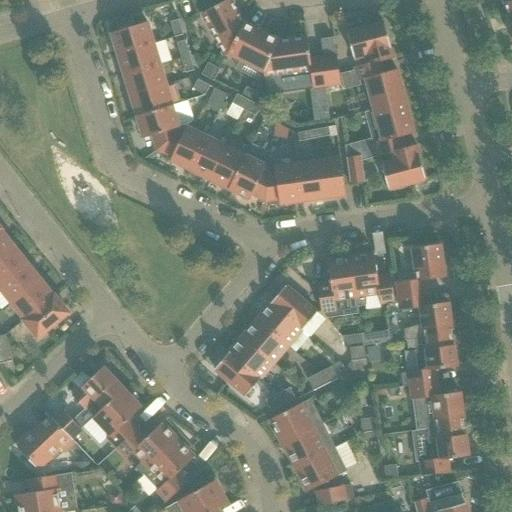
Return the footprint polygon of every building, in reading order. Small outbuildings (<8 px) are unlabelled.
[(228,54),(229,54),(244,23),(243,23),(230,0),(226,0),(202,13),(224,56),(228,54)] [(511,0),(503,0),(507,14),(511,12),(511,0)] [(183,35),(178,20),(170,22),(175,37),(183,35)] [(111,33),(118,54),(153,43),(147,22),(111,33)] [(278,40),(244,23),(229,54),(263,71),(278,40)] [(384,24),(347,34),(355,67),(368,64),(381,61),(393,58),(384,24)] [(278,40),(263,71),(264,76),(265,75),(268,94),(326,85),(323,59),(310,61),(307,37),(279,41),(278,40)] [(176,43),(181,58),(189,55),(185,40),(176,43)] [(160,64),(153,43),(118,54),(124,75),(160,64)] [(194,70),(189,55),(181,58),(185,73),(194,70)] [(336,57),(323,59),(326,85),(340,83),(336,57)] [(384,73),(381,61),(368,64),(355,67),(359,81),(366,79),(374,110),(405,102),(396,70),(384,73)] [(208,63),(201,74),(213,81),(220,69),(208,63)] [(166,85),(160,64),(124,75),(131,96),(166,85)] [(346,88),(359,83),(354,69),(341,74),(346,88)] [(198,79),(193,89),(205,95),(210,86),(198,79)] [(173,106),(166,85),(131,96),(137,117),(173,106)] [(244,110),(249,101),(237,94),(232,103),(244,110)] [(261,107),(249,101),(244,110),(256,116),(261,107)] [(374,110),(365,112),(373,144),(376,143),(379,156),(392,153),(392,152),(404,149),(404,148),(401,136),(413,133),(405,102),(374,110)] [(179,127),(173,106),(137,117),(143,138),(153,135),(158,150),(176,130),(175,128),(179,127)] [(190,170),(206,137),(186,127),(182,136),(177,133),(176,130),(158,150),(172,157),(170,161),(190,170)] [(328,127),(313,130),(315,139),(330,136),(328,127)] [(315,139),(313,130),(298,133),(299,142),(315,139)] [(210,180),(226,146),(206,137),(190,170),(210,180)] [(246,156),(229,190),(249,199),(252,194),(265,200),(268,176),(271,155),(251,145),(246,156)] [(416,145),(404,148),(404,149),(392,152),(392,153),(394,161),(381,165),(388,189),(425,179),(416,145)] [(229,190),(246,156),(226,146),(210,180),(229,190)] [(346,158),(350,184),(365,182),(361,156),(346,158)] [(340,158),(318,161),(323,198),(345,195),(340,158)] [(323,198),(318,161),(296,164),(301,201),(323,198)] [(301,201),(296,164),(274,168),(275,175),(268,176),(265,200),(279,198),(279,204),(301,201)] [(1,229),(0,228),(0,227),(0,256),(13,246),(0,230),(1,229)] [(396,273),(399,296),(425,293),(423,280),(444,277),(440,244),(412,248),(415,270),(396,273)] [(0,284),(27,263),(13,246),(0,256),(0,284)] [(374,254),(350,257),(358,307),(366,306),(366,298),(379,296),(380,304),(394,301),(390,275),(377,277),(374,254)] [(358,307),(350,257),(327,261),(330,284),(317,286),(321,312),(336,310),(334,300),(346,298),(350,308),(358,307)] [(40,280),(27,263),(0,284),(0,289),(11,303),(40,280)] [(53,296),(40,280),(11,303),(24,319),(23,320),(24,321),(55,296),(54,295),(53,296)] [(285,286),(271,303),(303,329),(317,313),(285,286)] [(452,335),(448,302),(427,305),(425,293),(399,296),(400,310),(420,307),(422,323),(404,330),(405,341),(414,340),(452,335)] [(69,313),(55,296),(24,321),(37,338),(69,313)] [(303,329),(271,303),(257,319),(288,346),(303,329)] [(288,346),(257,319),(243,336),(274,363),(288,346)] [(6,335),(0,336),(0,349),(9,348),(6,335)] [(456,367),(452,335),(414,340),(418,370),(408,372),(410,386),(437,382),(435,369),(456,367)] [(274,363),(243,336),(228,353),(260,380),(274,363)] [(365,359),(363,346),(350,348),(352,361),(365,359)] [(0,363),(12,361),(9,348),(0,349),(0,363)] [(260,380),(228,353),(214,369),(246,396),(260,380)] [(95,400),(103,408),(103,409),(124,390),(103,367),(82,387),(83,387),(72,397),(84,409),(95,400)] [(331,367),(319,373),(325,385),(337,379),(331,367)] [(325,385),(319,373),(307,379),(314,391),(325,385)] [(438,395),(437,382),(410,386),(412,400),(432,397),(435,418),(425,421),(426,429),(464,424),(460,392),(438,395)] [(290,388),(278,394),(284,406),(296,400),(290,388)] [(141,408),(124,390),(103,409),(103,408),(93,417),(110,435),(107,438),(117,448),(136,430),(127,420),(141,408)] [(366,406),(364,393),(351,395),(353,408),(366,406)] [(284,406),(278,394),(266,400),(272,412),(284,406)] [(281,444),(322,423),(310,399),(269,420),(281,444)] [(63,410),(54,419),(53,420),(71,439),(72,439),(82,430),(63,410)] [(75,442),(72,439),(71,439),(53,420),(54,419),(51,416),(17,448),(38,470),(59,449),(63,453),(75,442)] [(362,433),(376,431),(374,417),(360,419),(362,433)] [(145,439),(136,430),(117,448),(127,458),(133,452),(142,461),(136,468),(142,475),(143,474),(178,440),(162,423),(145,439)] [(295,467),(335,447),(322,423),(281,444),(282,445),(283,444),(295,467)] [(468,456),(464,424),(426,429),(427,437),(437,437),(440,458),(420,461),(422,476),(449,472),(447,459),(468,456)] [(194,457),(178,440),(143,474),(158,490),(157,491),(167,501),(186,483),(177,473),(194,457)] [(335,447),(295,467),(307,491),(347,471),(346,470),(358,463),(347,442),(335,448),(335,447)] [(18,511),(60,511),(57,490),(73,488),(71,473),(29,480),(31,493),(16,495),(18,511)] [(216,511),(215,510),(227,503),(214,481),(164,509),(165,510),(167,510),(168,511),(216,511)] [(319,506),(345,500),(342,486),(316,491),(319,506)] [(467,511),(462,493),(429,502),(428,498),(414,502),(416,511),(467,511)]
